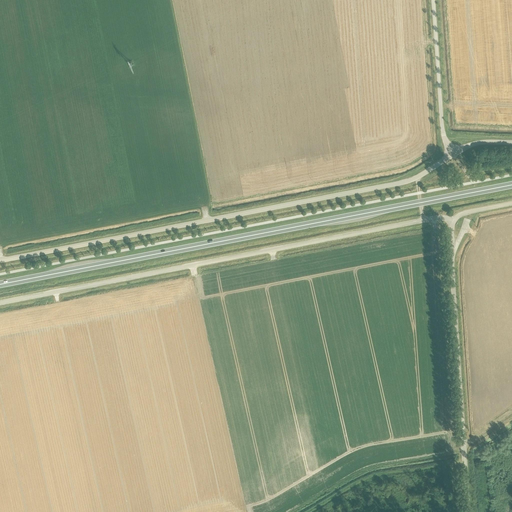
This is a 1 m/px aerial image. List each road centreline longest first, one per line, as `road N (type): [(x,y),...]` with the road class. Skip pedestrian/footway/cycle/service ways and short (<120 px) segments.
road 1 (trunk): [(0,284),(511,184)]
road 2 (unclassified): [(0,260),(407,181),(453,154)]
road 3 (unclassified): [(0,302),(424,219),(453,220)]
road 4 (unclassified): [(468,511),(453,220)]
road 5 (unclassified): [(453,154),(441,124),(433,0)]
